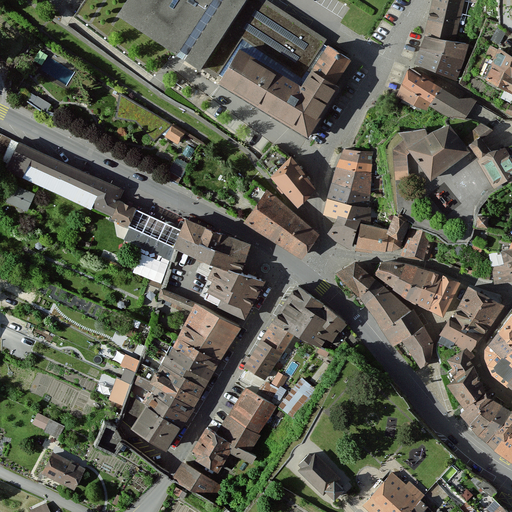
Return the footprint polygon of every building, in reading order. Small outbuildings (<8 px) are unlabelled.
[(327,40),(266,0),(129,0),(119,17),(215,80),(236,47),(296,86),(308,68),(324,44),(327,40)] [(431,0),(428,17),(460,23),(464,0),(431,0)] [(460,23),(428,17),(423,33),(456,41),(460,23)] [(456,41),(423,33),(411,62),(459,79),(469,44),(456,41)] [(350,61),(324,44),(308,68),(334,86),(350,61)] [(296,86),(236,47),(215,80),(305,138),(338,88),(334,86),(308,68),(296,86)] [(511,55),(497,48),(482,78),(511,92),(511,55)] [(442,88),(422,76),(421,78),(407,70),(396,95),(428,110),(430,106),(442,88)] [(460,100),(442,88),(430,106),(452,119),(453,117),(465,119),(471,110),(476,102),(471,99),(460,100)] [(27,98),(47,110),(51,103),(31,91),(27,98)] [(136,120),(153,140),(171,124),(119,91),(116,116),(136,120)] [(167,134),(178,142),(184,132),(173,125),(167,134)] [(404,155),(405,154),(425,180),(468,151),(459,141),(445,125),(426,130),(425,127),(394,131),(400,139),(390,148),(391,181),(406,180),(404,155)] [(471,131),(459,141),(468,151),(470,155),(472,158),(486,149),(482,144),(471,131)] [(93,175),(20,142),(9,167),(112,215),(119,201),(114,199),(119,187),(93,175)] [(374,151),(343,144),(340,154),(372,162),(374,151)] [(511,165),(501,145),(486,149),(472,158),(490,187),(502,178),(507,183),(511,180),(511,165)] [(372,170),(372,162),(340,154),(336,162),(372,170)] [(291,156),(271,177),(298,206),(318,188),(291,156)] [(174,160),(169,170),(182,177),(187,167),(174,160)] [(370,190),(372,170),(336,162),(331,179),(370,190)] [(331,179),(327,193),(347,197),(368,202),(370,190),(331,179)] [(34,190),(14,182),(7,201),(26,209),(34,190)] [(318,232),(265,188),(245,220),(301,254),(308,246),(318,232)] [(334,214),(360,220),(369,223),(372,204),(368,202),(347,197),(327,193),(323,205),(324,212),(328,213),(334,214)] [(174,249),(182,226),(120,198),(119,201),(112,215),(130,224),(125,239),(171,260),(174,249)] [(360,220),(328,213),(325,225),(327,228),(342,240),(351,245),(360,220)] [(407,225),(391,215),(384,227),(382,232),(400,242),(407,225)] [(478,216),(476,228),(487,229),(488,218),(478,216)] [(217,233),(185,219),(182,226),(174,249),(207,261),(217,233)] [(356,246),(356,248),(365,249),(372,251),(373,247),(390,249),(400,247),(400,242),(382,232),(384,227),(369,223),(360,220),(356,246)] [(422,231),(410,228),(402,255),(411,256),(428,258),(436,240),(422,231)] [(249,244),(217,233),(207,261),(211,263),(240,273),(249,244)] [(511,278),(511,247),(510,246),(500,250),(502,264),(492,266),(494,282),(508,280),(511,278)] [(240,273),(211,263),(203,278),(208,280),(199,297),(216,306),(241,317),(248,305),(255,292),(262,281),(240,273)] [(373,279),(355,264),(339,273),(358,294),(373,279)] [(394,267),(378,264),(373,272),(392,285),(400,268),(394,267)] [(411,269),(400,268),(392,285),(415,300),(421,271),(417,270),(411,269)] [(430,273),(421,271),(415,300),(429,308),(439,276),(430,273)] [(444,278),(439,276),(429,308),(440,314),(457,283),(444,278)] [(382,286),(373,279),(358,294),(365,302),(382,286)] [(323,302),(295,284),(286,298),(277,311),(271,320),(274,322),(293,334),(320,347),(325,338),(332,341),(339,330),(315,315),(323,302)] [(382,286),(365,302),(382,328),(410,310),(382,286)] [(483,295),(465,286),(448,316),(482,333),(500,302),(483,295)] [(162,288),(158,297),(191,311),(195,304),(162,288)] [(191,311),(173,347),(212,368),(215,363),(223,351),(239,326),(195,304),(191,311)] [(410,310),(382,328),(391,345),(400,339),(425,322),(410,310)] [(448,316),(445,314),(437,332),(470,348),(482,333),(448,316)] [(511,314),(487,346),(484,350),(484,359),(491,376),(507,388),(508,387),(511,390),(511,314)] [(121,333),(136,339),(142,323),(127,317),(121,333)] [(264,379),(293,334),(274,322),(263,339),(259,338),(243,366),(264,379)] [(425,322),(400,339),(420,365),(431,356),(432,341),(425,322)] [(140,361),(145,346),(138,343),(132,358),(140,361)] [(173,347),(162,365),(202,386),(205,381),(209,373),(212,368),(173,347)] [(120,366),(125,368),(136,372),(140,361),(132,358),(125,355),(120,366)] [(469,362),(443,382),(461,406),(483,390),(487,387),(469,362)] [(200,390),(202,386),(162,365),(158,372),(141,363),(136,375),(138,376),(135,383),(153,394),(157,387),(190,406),(195,398),(200,390)] [(125,368),(120,380),(131,384),(136,372),(125,368)] [(286,384),(288,372),(278,370),(275,382),(286,384)] [(289,409),(311,383),(302,375),(279,402),(289,409)] [(120,380),(117,378),(108,399),(123,405),(131,384),(120,380)] [(153,394),(145,406),(178,426),(181,421),(186,412),(190,406),(157,387),(153,394)] [(276,407),(245,388),(239,397),(230,412),(228,416),(260,435),(276,407)] [(483,390),(461,406),(456,412),(466,422),(490,397),(483,390)] [(138,419),(132,429),(163,449),(167,443),(178,426),(145,406),(130,395),(125,411),(138,419)] [(497,403),(490,397),(466,422),(474,433),(497,403)] [(507,409),(497,403),(474,433),(484,440),(507,409)] [(511,406),(510,405),(507,409),(484,440),(491,445),(499,436),(501,437),(504,433),(506,435),(510,429),(511,426),(511,406)] [(63,426),(38,414),(33,424),(46,430),(45,432),(57,438),(58,436),(63,426)] [(228,416),(218,433),(250,452),(260,435),(228,416)] [(218,433),(207,427),(193,451),(199,455),(196,460),(218,472),(230,451),(252,464),(257,456),(250,452),(218,433)] [(499,436),(491,445),(511,459),(511,430),(510,429),(506,435),(504,433),(501,437),(499,436)] [(326,488),(332,494),(342,483),(336,477),(339,473),(314,449),(311,452),(298,465),(323,491),(326,488)] [(84,469),(53,454),(44,473),(75,489),(84,469)] [(219,484),(183,463),(177,474),(174,478),(177,480),(210,499),(219,484)] [(366,502),(376,511),(402,511),(419,497),(421,495),(413,487),(407,481),(402,486),(389,473),(366,502)] [(472,493),(467,488),(462,494),(467,499),(472,493)] [(117,495),(113,503),(120,506),(124,498),(117,495)] [(419,497),(402,511),(418,511),(427,503),(419,497)] [(510,511),(501,502),(492,511),(493,511),(510,511)]
